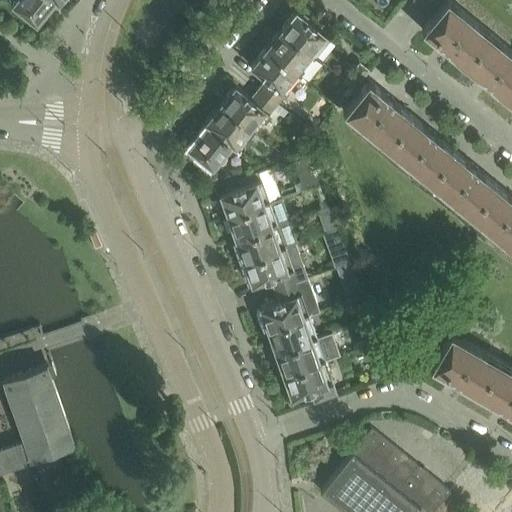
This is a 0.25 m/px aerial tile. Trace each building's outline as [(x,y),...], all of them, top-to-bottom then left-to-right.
[(56,0),(14,0),(12,4),(37,24),(56,0)] [(490,32),(450,0),(444,0),(433,15),(421,29),(464,64),(490,32)] [(427,0),(422,6),(433,15),(444,0),(427,0)] [(296,10),(281,28),(315,56),(330,37),(296,10)] [(281,28),(265,47),(300,75),(315,56),(281,28)] [(511,50),(490,32),(464,64),(506,99),(511,91),(511,50)] [(266,78),(258,87),(277,103),(300,75),(265,47),(250,65),(266,78)] [(354,87),(369,69),(359,61),(344,80),(354,87)] [(369,79),(358,91),(343,110),(385,145),(411,113),(369,79)] [(345,98),(354,87),(344,80),(335,91),(329,99),(335,103),(338,106),(345,98)] [(235,84),(220,103),(254,131),(277,103),(258,87),(251,97),(235,84)] [(205,121),(207,123),(232,144),(232,143),(239,149),(254,131),(220,103),(205,121)] [(453,148),(411,113),(385,145),(427,179),(453,148)] [(213,168),(232,144),(207,123),(188,147),(213,168)] [(495,182),(453,148),(427,179),(469,214),(495,182)] [(293,160),(303,189),(315,185),(320,183),(311,154),(293,160)] [(269,201),(261,178),(259,171),(238,178),(241,185),(219,193),(227,215),(269,201)] [(511,247),(511,195),(495,182),(469,214),(511,248),(511,247)] [(320,183),(315,185),(322,206),(329,203),(326,196),(322,183),(320,183)] [(269,201),(227,215),(235,236),(277,222),(269,201)] [(329,203),(322,206),(331,230),(337,228),(329,203)] [(277,222),(235,236),(243,261),(285,246),(277,222)] [(295,242),(285,246),(243,261),(251,283),(270,277),(274,287),(297,279),(307,275),(295,242)] [(349,261),(337,265),(348,296),(360,292),(349,261)] [(307,275),(297,279),(274,287),(278,299),(259,306),(267,327),(308,313),(319,309),(307,275)] [(316,335),(308,313),(267,327),(274,350),(316,335)] [(429,316),(417,337),(427,343),(439,322),(429,316)] [(439,322),(427,343),(439,350),(450,331),(451,329),(439,322)] [(497,358),(450,331),(439,350),(430,366),(477,393),(497,358)] [(316,335),(274,350),(282,373),(324,358),(316,335)] [(358,350),(376,343),(373,335),(355,342),(358,350)] [(324,358),(282,373),(291,397),(310,390),(314,401),(337,393),(324,358)] [(511,366),(497,358),(477,393),(511,413),(511,366)] [(0,448),(0,469),(32,459),(32,457),(74,443),(47,363),(3,378),(25,440),(0,448)] [(431,511),(450,489),(371,426),(320,490),(321,491),(322,490),(349,511),(431,511)]
